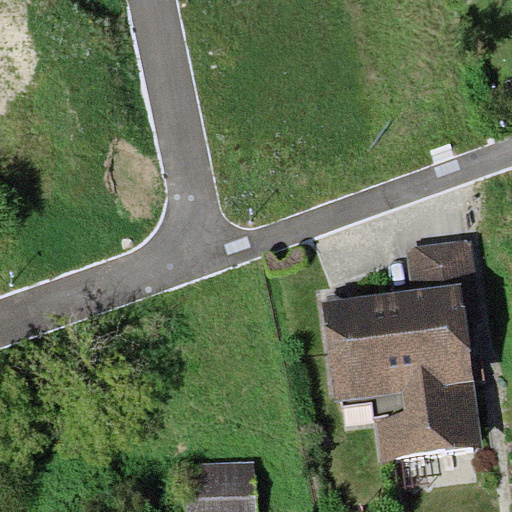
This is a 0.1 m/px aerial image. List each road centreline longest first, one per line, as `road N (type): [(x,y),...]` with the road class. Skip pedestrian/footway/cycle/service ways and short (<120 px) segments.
road 1 (residential): [(511,150),(252,243),(190,228)]
road 2 (residential): [(154,0),(198,195),(190,228)]
road 3 (residential): [(190,228),(185,249),(0,321)]
